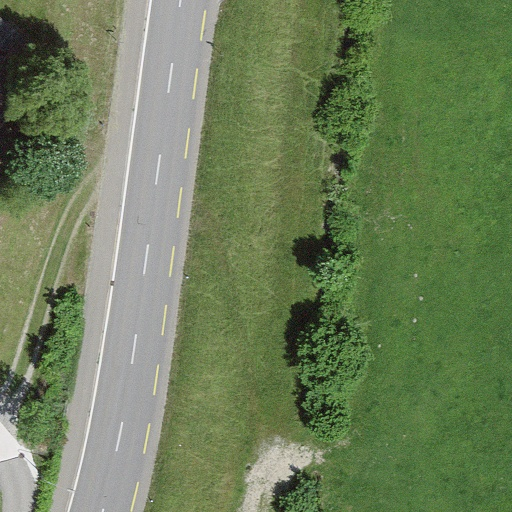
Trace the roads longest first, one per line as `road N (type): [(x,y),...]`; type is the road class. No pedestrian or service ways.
road 1 (primary): [(181,0),(136,350),(105,511)]
road 2 (track): [(0,417),(71,215),(117,159),(163,126)]
